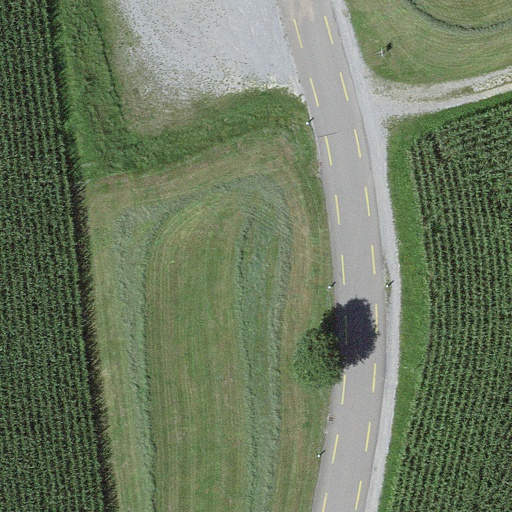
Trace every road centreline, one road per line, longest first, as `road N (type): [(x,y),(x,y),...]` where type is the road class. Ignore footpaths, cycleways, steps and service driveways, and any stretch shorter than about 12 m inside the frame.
road 1 (unclassified): [(306,0),(357,210),(357,419),(338,511)]
road 2 (track): [(511,80),(339,118)]
